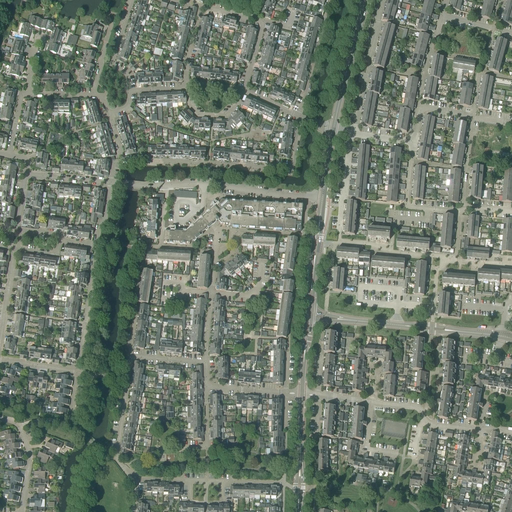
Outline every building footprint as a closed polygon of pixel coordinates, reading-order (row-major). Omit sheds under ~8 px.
[(150,6),(147,5),(137,2),(136,5),(135,5),(135,7),(148,11),(150,6)] [(275,7),(263,3),(263,5),(264,5),(263,8),(273,11),(274,7),(275,7)] [(459,12),(461,6),(449,3),(448,5),(450,6),(449,9),(451,9),(459,12)] [(395,13),(397,8),(385,5),(384,7),(386,8),(385,11),(395,13)] [(493,9),(483,6),(482,12),(493,15),(494,12),(492,12),(493,9)] [(147,16),(148,11),(135,7),(134,8),(135,9),(134,12),(147,16)] [(270,20),(273,11),(263,8),(261,14),(265,15),(264,18),(270,20)] [(432,15),(432,12),(422,9),(421,15),(433,18),(433,15),(432,15)] [(196,12),(189,10),(189,13),(183,11),(182,17),(194,20),(196,12)] [(145,21),(147,16),(134,12),(133,16),(132,15),(131,17),(143,21),(145,21)] [(493,17),(493,15),(482,12),(480,17),(490,20),(491,17),(493,17)] [(393,24),(394,18),(382,15),(382,18),(383,18),(383,21),(393,24)] [(202,18),(200,24),(210,26),(212,18),(206,16),(205,19),(202,18)] [(40,29),(42,20),(30,17),(27,25),(32,27),(40,29)] [(143,22),(143,21),(131,17),(131,19),(132,19),(131,23),(140,26),(142,21),(143,22)] [(194,20),(182,17),(180,22),(193,26),(194,23),(193,23),(194,20)] [(228,28),(231,18),(225,17),(224,21),(221,20),(220,26),(228,28)] [(511,25),(511,23),(511,19),(501,17),(501,19),(502,20),(502,23),(511,25)] [(236,19),(231,18),(228,28),(228,31),(233,32),(234,29),(237,30),(238,24),(235,23),(236,19)] [(312,18),(311,24),(322,27),(322,25),(321,25),(322,21),(312,18)] [(55,24),(42,20),(40,29),(52,33),(53,29),(55,24)] [(430,23),(420,20),(418,25),(430,28),(431,26),(429,25),(430,23)] [(189,30),(191,30),(192,27),(193,27),(193,26),(180,22),(179,27),(181,28),(189,30)] [(140,26),(131,23),(130,26),(128,26),(128,27),(140,31),(142,32),(143,29),(142,28),(140,27),(140,26)] [(322,27),(311,24),(309,23),(307,28),(310,29),(319,32),(320,28),(321,28),(322,27)] [(27,25),(22,24),(19,35),(23,36),(28,38),(29,38),(32,27),(27,25)] [(209,31),(210,26),(200,24),(200,27),(198,27),(198,29),(210,32),(210,31),(209,31)] [(268,31),(267,32),(278,35),(279,30),(275,28),(276,26),(270,24),(269,31),(268,31)] [(83,37),(92,39),(93,36),(99,38),(101,35),(94,33),(95,30),(101,32),(102,28),(94,25),(92,25),(91,28),(85,26),(84,30),(85,30),(83,37)] [(383,33),(383,35),(393,38),(395,27),(385,25),(385,27),(383,27),(382,28),(381,28),(380,31),(380,32),(383,33)] [(248,26),(247,28),(245,34),(255,37),(257,31),(253,30),(254,27),(248,26)] [(140,32),(140,31),(128,27),(127,29),(128,29),(127,33),(137,36),(139,31),(140,32)] [(188,33),(189,30),(181,28),(179,27),(178,31),(177,31),(176,32),(189,35),(189,33),(188,33)] [(319,32),(310,29),(307,28),(306,34),(317,37),(318,34),(316,34),(317,31),(319,32)] [(58,30),(53,29),(52,33),(49,41),(61,44),(62,42),(60,41),(61,38),(63,39),(65,34),(62,34),(62,33),(57,31),(58,30)] [(212,32),(210,32),(198,29),(198,30),(199,30),(198,34),(207,37),(211,38),(212,32)] [(188,37),(189,35),(176,32),(176,33),(177,33),(176,38),(186,40),(187,37),(188,37)] [(276,40),(278,35),(267,32),(267,34),(268,34),(267,38),(276,40)] [(136,40),(137,36),(127,33),(126,36),(125,36),(124,37),(137,41),(136,40)] [(206,41),(207,37),(198,34),(197,37),(196,37),(195,39),(207,42),(208,41),(206,41)] [(420,34),(418,39),(430,42),(430,40),(429,39),(430,36),(420,34)] [(96,48),(99,38),(93,36),(92,39),(90,46),(96,48)] [(137,41),(124,37),(124,39),(125,40),(124,43),(132,45),(131,46),(132,46),(134,46),(135,42),(136,42),(137,41)] [(185,44),(186,40),(176,38),(175,42),(174,42),(173,42),(186,46),(186,44),(185,44)] [(275,46),(276,40),(267,38),(266,41),(265,41),(264,43),(275,46)] [(207,42),(195,39),(195,40),(195,41),(196,41),(195,45),(205,47),(206,43),(207,43),(207,42)] [(255,44),(255,42),(243,39),(243,40),(244,40),(242,45),(252,47),(253,44),(255,44)] [(313,44),(314,41),(304,39),(303,44),(314,47),(315,44),(313,44)] [(495,47),(494,50),(504,53),(507,42),(497,39),(497,42),(495,42),(494,42),(493,42),(492,46),(495,47)] [(390,48),(391,43),(378,40),(378,42),(381,43),(380,46),(390,48)] [(60,46),(61,44),(49,41),(46,52),(48,52),(56,55),(58,46),(60,46)] [(12,55),(15,56),(21,57),(24,45),(15,42),(14,45),(15,46),(14,49),(13,49),(12,51),(13,52),(12,55)] [(124,43),(122,42),(121,46),(120,45),(119,47),(131,51),(131,50),(130,50),(132,46),(131,46),(132,45),(124,43)] [(185,47),(186,46),(173,42),(173,43),(174,43),(173,48),(183,51),(184,47),(185,47)] [(278,46),(275,46),(264,43),(264,44),(265,44),(264,48),(274,51),(277,52),(278,46)] [(426,50),(427,47),(417,44),(415,50),(427,53),(428,50),(426,50)] [(207,48),(205,47),(195,45),(193,50),(197,51),(196,54),(202,56),(205,56),(207,48)] [(252,51),(252,47),(242,45),(241,49),(240,49),(252,53),(253,51),(252,51)] [(387,59),(390,48),(380,46),(379,48),(376,47),(376,48),(375,52),(376,52),(376,53),(378,53),(377,56),(387,59)] [(131,52),(131,51),(119,47),(118,49),(120,49),(118,53),(128,56),(130,51),(131,52)] [(182,54),(183,51),(173,48),(171,47),(169,52),(171,53),(183,56),(183,54),(182,54)] [(252,55),(252,53),(240,49),(240,50),(241,50),(240,55),(250,58),(251,54),(252,55)] [(302,49),(299,49),(298,54),(300,55),(311,58),(312,55),(311,55),(311,52),(302,49)] [(84,58),(83,60),(91,63),(91,60),(93,60),(95,53),(88,51),(84,50),(83,54),(84,54),(83,57),(84,58)] [(502,63),(504,53),(494,50),(494,53),(491,52),(490,56),(491,56),(490,57),(492,58),(492,60),(502,63)] [(127,61),(128,56),(118,53),(116,61),(122,63),(123,60),(127,61)] [(182,58),(183,56),(171,53),(170,53),(172,54),(170,58),(180,61),(181,57),(182,58)] [(271,61),(272,56),(261,53),(261,55),(262,55),(261,59),(271,61)] [(248,63),(250,58),(240,55),(238,63),(241,64),(244,65),(244,62),(248,63)] [(423,60),(424,57),(414,55),(413,60),(424,63),(425,61),(423,60)] [(25,58),(21,57),(15,56),(13,62),(11,62),(10,65),(24,69),(25,66),(23,65),(25,58)] [(384,69),(387,59),(377,56),(376,59),(374,58),(374,59),(373,59),(372,63),(375,64),(374,67),(384,69)] [(90,66),(91,63),(83,60),(82,63),(84,64),(83,68),(81,68),(80,70),(91,73),(92,73),(94,67),(90,66)] [(308,65),(309,62),(299,60),(297,65),(308,68),(309,65),(308,65)] [(424,66),(424,63),(413,60),(411,65),(421,68),(422,65),(424,66)] [(499,74),(502,63),(492,60),(491,63),(489,62),(489,63),(488,63),(487,67),(490,68),(489,71),(499,74)] [(268,72),(270,66),(259,63),(258,65),(259,65),(257,71),(264,73),(265,71),(268,72)] [(23,71),(24,69),(10,65),(9,68),(11,68),(9,75),(13,76),(19,77),(21,71),(23,71)] [(297,65),(296,65),(295,70),(298,71),(306,73),(306,72),(306,70),(308,70),(308,68),(297,65)] [(198,78),(199,68),(193,67),(191,67),(190,73),(193,74),(193,77),(198,78)] [(440,80),(442,69),(432,67),(431,70),(428,69),(428,70),(428,74),(429,74),(428,75),(430,75),(430,78),(428,78),(438,79),(438,80),(440,80)] [(50,84),(50,74),(44,74),(44,69),(40,69),(40,77),(41,77),(41,79),(40,79),(40,88),(43,88),(43,84),(50,84)] [(91,73),(80,70),(78,77),(80,77),(79,80),(78,83),(84,85),(85,82),(86,82),(87,79),(89,80),(91,73)] [(162,70),(159,70),(154,70),(154,73),(154,84),(160,83),(160,80),(163,79),(162,70)] [(60,72),(60,88),(62,88),(62,84),(69,84),(69,71),(66,71),(66,75),(60,75),(60,72)] [(266,74),(264,73),(257,71),(257,74),(253,73),(252,79),(262,81),(264,82),(266,74)] [(308,73),(306,72),(306,73),(298,71),(297,76),(308,79),(308,77),(307,77),(308,73)] [(60,88),(60,72),(59,72),(59,75),(56,75),(50,75),(50,74),(50,84),(57,84),(57,88),(60,88)] [(240,73),(232,72),(230,82),(236,83),(236,79),(239,79),(240,73)] [(170,82),(177,83),(177,80),(181,80),(182,74),(171,73),(171,78),(163,79),(163,82),(170,82)] [(144,84),(143,74),(134,74),(135,76),(135,81),(138,81),(138,84),(144,84)] [(308,79),(297,76),(296,81),(300,82),(299,85),(305,87),(306,80),(308,81),(308,79)] [(260,90),(262,81),(252,79),(250,84),(254,85),(253,88),(260,90)] [(379,95),(381,84),(371,82),(371,85),(368,85),(367,89),(368,89),(368,90),(370,90),(369,93),(368,93),(377,94),(377,95),(379,95)] [(473,86),(461,83),(460,89),(462,89),(474,91),(474,89),(473,88),(473,86)] [(275,100),(280,89),(275,87),(275,86),(273,85),(270,90),(273,91),(271,96),(274,97),(273,99),(275,100)] [(5,89),(3,98),(13,100),(15,94),(10,94),(11,90),(5,89)] [(281,101),(285,91),(280,89),(275,100),(278,101),(278,99),(281,101)] [(285,104),(290,94),(285,91),(281,101),(284,102),(283,103),(285,104)] [(182,93),(177,93),(177,103),(186,103),(185,97),(182,97),(182,93)] [(295,96),(290,94),(285,104),(288,105),(288,104),(291,105),(293,100),(296,101),(298,96),(295,95),(295,96)] [(145,105),(144,95),(139,96),(139,99),(136,99),(136,106),(145,105)] [(247,108),(252,98),(250,98),(246,97),(244,102),(242,101),(239,106),(242,107),(242,106),(247,108)] [(252,111),(256,101),(253,100),(253,99),(252,98),(247,108),(252,111)] [(70,102),(63,102),(63,114),(71,114),(71,111),(68,111),(69,110),(71,110),(71,105),(74,105),(74,99),(70,99),(70,102)] [(26,102),(25,108),(35,110),(37,101),(32,100),(31,103),(26,102)] [(84,102),(86,111),(96,108),(95,102),(90,104),(89,100),(87,101),(84,102)] [(257,113),(262,103),(260,102),(260,103),(256,101),(252,111),(257,113)] [(262,115),(266,106),(263,104),(263,103),(262,103),(257,113),(262,115)] [(267,117),(272,107),(270,106),(269,107),(266,106),(262,115),(267,117)] [(273,108),(272,107),(267,117),(272,119),(272,120),(274,121),(277,116),(274,115),(276,110),(273,109),(273,108)] [(98,113),(96,108),(86,111),(88,116),(98,113)] [(182,121),(191,112),(190,111),(189,112),(186,109),(179,116),(182,119),(181,120),(182,121)] [(411,111),(412,112),(403,110),(400,109),(399,120),(409,122),(409,119),(411,120),(411,119),(412,119),(413,115),(410,114),(411,111)] [(233,113),(232,114),(241,123),(242,124),(244,122),(244,121),(243,120),(244,118),(237,111),(234,113),(233,113)] [(193,125),(196,119),(191,114),(192,113),(191,112),(182,121),(183,121),(183,120),(187,124),(189,121),(193,125)] [(11,118),(11,116),(0,113),(0,114),(0,115),(0,114),(0,119),(9,121),(10,118),(11,118)] [(99,116),(98,113),(88,116),(85,117),(86,122),(88,121),(100,118),(100,116),(99,116)] [(241,123),(232,114),(231,115),(232,116),(227,120),(229,127),(233,123),(236,126),(239,123),(240,124),(241,123)] [(116,122),(118,127),(127,124),(125,116),(119,118),(120,121),(116,122)] [(101,119),(100,118),(88,121),(88,122),(89,122),(91,126),(101,123),(100,120),(101,119)] [(204,131),(205,118),(203,118),(203,119),(196,119),(193,125),(194,125),(194,128),(196,130),(198,130),(198,129),(203,129),(203,131),(204,131)] [(33,121),(23,119),(22,126),(19,125),(18,129),(24,130),(25,125),(32,126),(33,121)] [(229,127),(227,120),(220,120),(220,119),(219,119),(218,131),(219,131),(219,130),(223,130),(223,131),(231,131),(229,127)] [(285,120),(283,128),(294,130),(294,128),(293,128),(294,122),(285,120)] [(408,125),(409,122),(399,120),(397,131),(407,133),(407,130),(409,130),(409,129),(410,129),(411,126),(411,125),(408,125)] [(456,122),(454,133),(464,135),(465,132),(468,133),(468,132),(469,128),(468,128),(468,127),(466,127),(466,124),(456,122)] [(129,128),(127,124),(118,127),(119,131),(117,131),(118,133),(130,129),(130,128),(129,128)] [(96,133),(109,130),(108,128),(107,128),(106,125),(96,127),(97,132),(96,132),(96,133)] [(494,133),(494,126),(486,125),(484,140),(489,141),(491,132),(494,133)] [(130,130),(130,129),(118,133),(118,134),(120,134),(121,137),(130,134),(129,130),(130,130)] [(109,130),(96,133),(95,134),(96,139),(99,138),(109,135),(108,132),(109,131),(109,130)] [(132,139),(130,134),(121,137),(122,141),(120,141),(121,143),(133,139),(132,139)] [(110,139),(109,135),(99,138),(100,143),(99,143),(99,144),(112,140),(111,138),(110,139)] [(25,150),(27,140),(18,138),(16,146),(20,147),(19,149),(25,150)] [(32,152),(35,152),(37,143),(38,140),(33,139),(32,140),(30,152),(32,153),(32,152)] [(133,140),(133,139),(121,143),(121,145),(123,144),(124,148),(134,145),(132,140),(133,140)] [(112,142),(112,140),(99,144),(101,144),(102,148),(112,146),(111,142),(112,142)] [(134,145),(124,148),(125,153),(129,152),(135,150),(134,145)] [(113,149),(112,146),(102,148),(103,153),(102,153),(102,154),(115,150),(114,148),(113,149)] [(156,156),(156,146),(147,146),(147,153),(150,153),(150,156),(156,156)] [(115,152),(115,150),(102,154),(103,155),(104,154),(105,159),(115,156),(114,152),(115,152)] [(291,153),(291,151),(280,150),(279,158),(289,159),(290,153),(291,153)] [(48,152),(40,151),(39,154),(38,154),(37,159),(47,161),(48,155),(47,155),(48,152)] [(271,153),(262,153),(261,163),(266,163),(267,159),(270,160),(271,153)] [(50,161),(47,161),(37,159),(36,165),(41,166),(40,169),(42,169),(46,170),(46,166),(49,166),(50,162),(50,161)] [(7,162),(5,171),(15,173),(16,167),(12,166),(12,163),(7,162)] [(108,173),(108,167),(98,166),(97,175),(102,176),(103,172),(108,173)] [(481,189),(482,178),(472,177),(472,180),(469,180),(468,184),(469,184),(469,185),(471,185),(471,188),(481,189)] [(33,186),(32,191),(42,193),(44,184),(38,183),(38,187),(33,186)] [(95,188),(94,198),(104,199),(105,194),(100,193),(100,189),(95,188)] [(480,200),(481,189),(471,188),(471,191),(469,191),(469,192),(468,192),(467,196),(470,196),(470,199),(480,200)] [(197,193),(174,191),(174,198),(196,200),(197,193)] [(148,204),(148,207),(156,207),(157,204),(162,205),(163,195),(156,195),(155,201),(148,201),(147,204),(148,204)] [(10,208),(11,199),(1,198),(1,203),(5,204),(5,208),(10,208)] [(39,213),(41,204),(31,202),(29,211),(39,213)] [(301,221),(302,209),(302,206),(280,205),(280,206),(275,206),(275,204),(269,204),(269,205),(264,205),(264,204),(231,202),(231,203),(222,202),(215,208),(214,208),(203,217),(186,233),(164,232),(163,243),(190,244),(211,226),(217,220),(221,224),(224,224),(224,226),(233,227),(233,228),(238,228),(238,227),(263,229),(263,228),(267,228),(267,229),(276,230),(276,231),(281,231),(281,230),(295,231),(295,223),(299,223),(299,222),(300,221),(301,221)] [(102,210),(92,208),(90,219),(96,220),(97,215),(101,215),(102,210)] [(13,220),(14,215),(4,213),(3,222),(8,223),(8,219),(13,220)] [(443,215),(442,226),(452,227),(452,224),(456,225),(456,224),(455,224),(456,220),(455,220),(455,219),(453,219),(453,216),(443,215)] [(32,226),(34,217),(24,216),(23,221),(28,222),(27,226),(32,226)] [(72,237),(73,227),(64,226),(63,231),(67,231),(66,236),(72,237)] [(84,226),(84,228),(82,238),(88,239),(89,235),(92,235),(93,231),(93,230),(90,229),(90,228),(89,227),(84,226)] [(158,237),(158,234),(145,233),(145,237),(146,237),(146,239),(146,244),(152,245),(152,239),(154,239),(154,237),(158,237)] [(407,249),(408,238),(397,237),(396,248),(399,248),(399,250),(400,250),(400,251),(404,251),(404,248),(407,249)] [(451,241),(451,238),(441,237),(440,244),(440,248),(450,249),(451,246),(453,246),(453,245),(454,245),(454,241),(451,241)] [(429,250),(429,244),(430,240),(419,239),(418,249),(421,250),(420,253),(421,253),(425,253),(425,252),(426,252),(426,250),(429,250)] [(440,248),(440,244),(429,244),(429,250),(429,252),(440,253),(440,248)] [(69,257),(70,247),(65,246),(64,251),(60,250),(60,256),(69,257)] [(86,250),(81,249),(79,259),(89,260),(89,255),(86,254),(86,250)] [(237,256),(236,257),(242,266),(243,268),(248,264),(252,265),(253,263),(246,262),(241,254),(237,257),(237,256)] [(27,266),(29,256),(23,255),(22,260),(19,259),(18,264),(27,266)] [(242,266),(236,257),(234,258),(235,259),(232,261),(238,269),(242,266)] [(56,260),(50,259),(48,269),(58,270),(58,265),(55,264),(56,260)] [(240,271),(238,269),(232,261),(229,263),(228,263),(227,263),(235,274),(235,275),(240,271)] [(235,274),(227,263),(226,265),(225,266),(225,265),(222,267),(223,268),(221,269),(224,274),(225,274),(224,275),(224,276),(227,277),(229,276),(230,277),(231,277),(235,274)] [(215,285),(226,286),(229,286),(229,281),(225,280),(226,278),(222,278),(217,277),(216,283),(215,283),(215,285)] [(86,286),(87,280),(77,279),(75,288),(81,289),(84,289),(84,286),(86,286)] [(201,300),(196,299),(196,305),(207,306),(207,304),(206,304),(207,298),(201,297),(201,300)] [(220,299),(214,299),(213,305),(212,305),(212,307),(223,308),(224,302),(219,301),(220,299)] [(15,346),(16,338),(16,337),(11,336),(10,340),(5,339),(5,345),(15,346)] [(143,350),(144,344),(133,343),(132,345),(134,345),(133,351),(138,352),(139,349),(143,350)] [(14,356),(15,346),(5,345),(4,351),(9,351),(8,355),(14,356)] [(72,349),(73,346),(67,345),(66,354),(76,355),(77,350),(72,349)] [(203,349),(192,348),(192,354),(196,354),(196,357),(201,357),(202,351),(203,351),(203,349)] [(51,351),(46,350),(44,360),(50,361),(51,361),(51,363),(55,364),(55,358),(56,355),(51,354),(51,351)] [(75,361),(76,355),(66,354),(64,363),(70,364),(70,360),(75,361)] [(132,368),(132,369),(143,371),(143,366),(139,365),(140,362),(134,361),(133,368),(132,368)] [(162,376),(163,365),(162,365),(155,365),(155,367),(155,370),(157,370),(157,375),(162,376)] [(176,366),(174,366),(173,377),(173,379),(179,380),(179,373),(182,374),(182,369),(183,367),(176,367),(176,366)] [(4,374),(9,376),(14,378),(16,373),(20,375),(22,370),(12,367),(10,371),(5,369),(4,374)] [(38,378),(33,377),(34,372),(29,371),(28,382),(33,383),(32,388),(36,389),(37,384),(37,383),(38,378)] [(38,372),(38,378),(37,383),(37,384),(42,384),(41,389),(46,390),(47,379),(43,379),(44,373),(38,372)] [(192,375),(192,380),(203,380),(203,378),(202,378),(201,372),(196,372),(196,375),(192,375)] [(227,380),(227,374),(216,375),(216,377),(217,377),(217,378),(216,378),(217,381),(217,383),(223,383),(223,380),(227,380)] [(61,382),(60,385),(66,386),(71,387),(72,382),(67,381),(67,377),(57,375),(56,381),(61,382)] [(19,379),(14,378),(9,376),(7,380),(2,378),(0,383),(5,385),(6,385),(11,387),(13,382),(17,383),(19,379)] [(484,377),(478,376),(476,390),(482,391),(482,387),(484,376),(484,377)] [(283,381),(283,379),(272,378),(272,384),(276,384),(276,387),(282,387),(282,381),(283,381)] [(4,389),(0,387),(0,393),(2,394),(8,396),(10,396),(12,392),(14,392),(16,388),(11,387),(6,385),(5,385),(4,389)] [(65,390),(66,386),(60,385),(55,385),(55,389),(60,390),(59,395),(65,396),(70,397),(71,391),(65,390)] [(208,400),(208,401),(219,401),(219,395),(215,396),(215,393),(209,393),(209,400),(208,400)] [(10,396),(8,396),(2,394),(1,398),(0,397),(0,402),(5,405),(7,400),(11,402),(13,397),(10,396)] [(64,400),(65,396),(59,395),(54,394),(53,399),(58,399),(58,404),(63,405),(69,406),(69,401),(64,400)] [(241,406),(242,395),(240,395),(240,396),(233,395),(233,397),(233,401),(236,401),(235,405),(241,406)] [(254,396),(253,396),(252,406),(257,407),(258,403),(260,403),(261,399),(261,397),(254,397),(254,396)] [(271,400),(271,406),(282,406),(282,404),(281,404),(281,397),(276,397),(276,400),(271,400)] [(63,409),(63,405),(58,404),(53,403),(52,408),(57,409),(56,414),(67,415),(68,410),(63,409)] [(0,437),(5,437),(6,441),(6,442),(14,440),(14,441),(17,440),(16,435),(11,436),(10,431),(0,432),(0,437)] [(203,436),(203,434),(193,434),(193,440),(197,440),(197,443),(203,443),(203,436)] [(222,434),(220,434),(209,434),(209,435),(210,435),(210,442),(215,442),(215,439),(223,439),(223,434),(222,434)] [(498,436),(491,435),(490,440),(492,440),(492,443),(501,445),(501,444),(502,440),(497,439),(498,436)] [(15,445),(14,441),(14,440),(6,442),(6,441),(3,442),(4,447),(9,446),(10,450),(10,451),(16,450),(21,449),(20,444),(15,445)] [(49,449),(48,452),(54,454),(57,448),(60,449),(62,444),(52,440),(50,444),(47,442),(45,447),(49,449)] [(133,452),(134,446),(121,444),(121,446),(122,446),(121,454),(128,455),(129,451),(133,452)] [(16,454),(16,450),(10,451),(10,450),(5,451),(6,456),(11,455),(11,460),(17,459),(23,458),(22,453),(16,454)] [(52,459),(54,454),(48,452),(44,450),(42,454),(39,452),(37,457),(41,459),(40,462),(46,464),(49,458),(52,459)] [(353,467),(355,456),(356,453),(349,452),(347,465),(353,466),(353,467)] [(18,463),(17,459),(11,460),(6,461),(7,465),(12,465),(13,469),(24,467),(23,462),(18,463)] [(328,471),(328,465),(319,465),(319,468),(316,468),(316,471),(317,471),(317,475),(325,475),(325,471),(328,471)] [(455,480),(462,481),(463,471),(464,468),(458,467),(457,471),(455,471),(454,477),(456,478),(455,480)] [(38,477),(38,480),(45,480),(45,473),(48,473),(49,468),(37,468),(37,472),(34,472),(34,477),(38,477)] [(18,473),(7,471),(6,476),(8,476),(7,481),(11,482),(10,482),(16,483),(22,484),(23,479),(17,478),(18,473)] [(482,484),(488,485),(490,472),(484,471),(484,474),(482,484)] [(420,487),(426,488),(428,475),(422,474),(421,477),(419,488),(420,488),(420,487)] [(48,480),(45,480),(38,480),(37,480),(37,484),(33,484),(33,489),(38,489),(38,493),(45,493),(45,485),(48,485),(48,480)] [(15,487),(16,483),(10,482),(11,482),(7,481),(6,481),(5,486),(10,487),(9,491),(15,492),(20,493),(21,488),(15,487)] [(152,493),(152,481),(150,481),(150,483),(144,482),(143,488),(146,488),(146,492),(152,493)] [(175,485),(173,485),(173,498),(179,498),(179,496),(181,496),(182,491),(179,490),(179,486),(175,486),(175,485)] [(279,490),(279,487),(272,486),(270,485),(270,496),(276,497),(276,492),(279,492),(279,490)] [(237,500),(238,487),(236,487),(236,488),(232,488),(232,492),(229,492),(229,498),(232,498),(232,500),(237,500)] [(14,497),(15,492),(9,491),(4,490),(3,495),(8,496),(7,501),(19,503),(19,498),(14,497)] [(34,505),(34,508),(41,508),(41,501),(44,501),(45,496),(33,495),(33,499),(30,499),(29,505),(34,505)] [(452,504),(448,503),(446,511),(456,511),(458,502),(452,501),(452,504)] [(142,502),(138,502),(137,508),(136,508),(136,510),(147,511),(148,505),(143,505),(143,502),(142,502)] [(186,511),(187,502),(185,502),(185,503),(179,503),(178,511),(186,511)] [(225,504),(223,503),(222,511),(231,511),(232,505),(225,505),(225,504)] [(274,508),(268,508),(267,511),(280,511),(280,508),(281,508),(281,503),(275,503),(274,508)]
